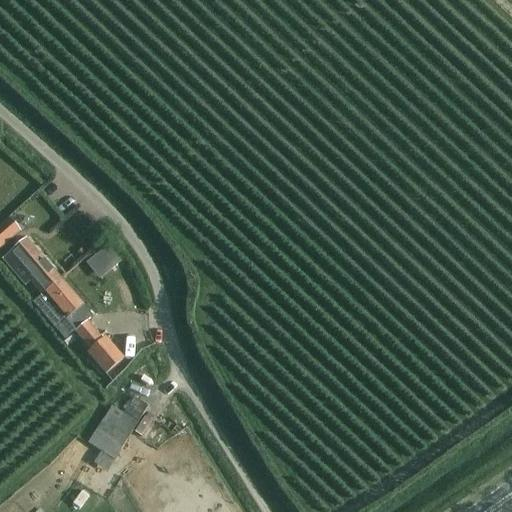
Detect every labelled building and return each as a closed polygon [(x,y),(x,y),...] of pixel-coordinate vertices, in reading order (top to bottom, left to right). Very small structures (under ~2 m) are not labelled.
[(0,227),(0,248),(9,241),(19,233),(9,220),(0,227)] [(32,279),(44,293),(60,280),(37,253),(36,252),(26,240),(3,260),(24,285),(32,279)] [(107,248),(91,261),(103,276),(119,263),(107,248)] [(82,307),(60,280),(44,293),(32,304),(61,339),(74,328),(76,330),(82,325),(73,314),(82,307)] [(82,325),(76,330),(73,333),(88,351),(86,353),(105,374),(122,358),(104,337),(102,339),(86,322),(82,325)] [(128,389),(122,404),(104,396),(86,439),(116,452),(141,394),(128,389)]
